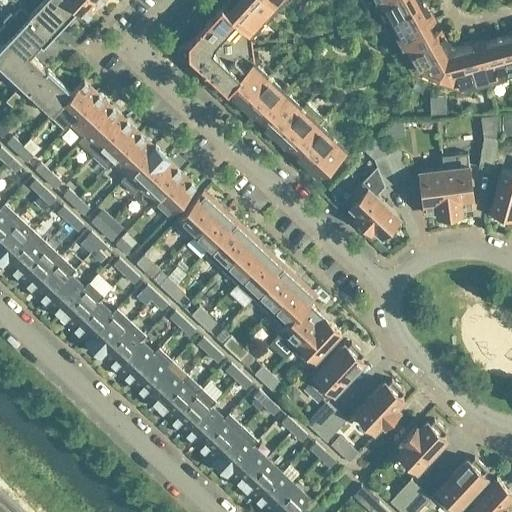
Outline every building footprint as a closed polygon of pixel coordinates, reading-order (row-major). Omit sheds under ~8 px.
[(52,36),(76,9),(85,18),(86,17),(67,0),(42,0),(29,15),(51,35),(52,36)] [(98,3),(94,0),(67,0),(86,17),(96,6),(98,3)] [(264,18),(244,0),(225,0),(226,1),(221,6),(255,38),(258,34),(253,30),(264,18)] [(283,7),(274,0),(244,0),(264,18),(274,6),(279,11),(278,11),(279,12),(283,7)] [(388,19),(423,0),(376,0),(371,3),(373,7),(374,7),(373,6),(379,3),(388,19)] [(399,40),(434,21),(423,0),(388,19),(397,35),(391,39),(391,38),(393,43),(399,39),(399,40)] [(253,57),(250,38),(254,38),(255,38),(221,6),(200,28),(199,27),(199,28),(200,29),(188,42),(182,41),(177,45),(177,52),(183,56),(188,54),(204,69),(203,70),(204,71),(205,70),(226,90),(258,57),(258,56),(253,57)] [(41,44),(42,45),(52,36),(51,35),(29,15),(22,9),(15,16),(12,14),(5,21),(8,24),(0,32),(0,37),(4,42),(25,61),(30,55),(41,44)] [(434,84),(451,44),(439,30),(398,52),(410,73),(434,84)] [(511,31),(498,34),(508,74),(511,72),(511,31)] [(494,84),(492,78),(508,74),(498,34),(478,38),(490,86),(495,84),(494,84)] [(490,86),(478,38),(451,44),(434,84),(439,86),(442,80),(460,87),(484,80),(486,86),(485,87),(490,86)] [(46,70),(30,55),(25,61),(4,42),(0,45),(0,65),(27,91),(47,70),(47,69),(46,70)] [(240,107),(269,76),(256,64),(261,60),(262,60),(258,57),(226,90),(232,95),(231,98),(240,107)] [(50,115),(83,81),(82,80),(72,91),(47,68),(46,70),(47,69),(47,70),(27,91),(51,113),(50,115)] [(258,120),(289,86),(286,83),(285,83),(286,84),(282,88),(269,76),(240,107),(248,114),(251,113),(258,120)] [(64,128),(97,94),(83,81),(50,115),(64,128)] [(271,135),(300,105),(288,94),(292,89),(293,90),(289,86),(258,120),(265,127),(265,130),(271,135)] [(14,91),(4,101),(12,108),(22,98),(14,91)] [(78,142),(111,107),(97,94),(64,128),(65,129),(70,123),(83,135),(78,141),(78,142)] [(288,148),(320,114),(306,101),(301,106),(300,105),(271,135),(281,145),(284,144),(288,148)] [(92,155),(125,120),(111,108),(111,107),(78,142),(92,155)] [(346,148),(322,125),(326,121),(327,121),(320,114),(288,148),(297,156),(296,159),(313,174),(315,174),(319,177),(346,148)] [(0,134),(1,135),(9,127),(1,120),(0,120),(0,134)] [(106,168),(139,133),(125,120),(92,155),(106,168)] [(120,181),(155,144),(154,143),(152,146),(139,133),(106,168),(107,168),(112,163),(125,174),(120,180),(120,181)] [(492,167),(497,137),(483,135),(478,165),(492,167)] [(134,194),(167,160),(169,158),(163,151),(155,144),(120,181),(134,194)] [(32,155),(22,145),(16,151),(27,161),(32,155)] [(10,156),(0,146),(0,157),(5,162),(10,156)] [(410,175),(399,147),(386,153),(397,181),(410,175)] [(474,207),(468,164),(467,152),(456,154),(457,166),(443,168),(449,214),(461,212),(460,209),(474,207)] [(386,153),(373,158),(376,165),(362,181),(376,195),(384,185),(385,186),(397,181),(386,153)] [(20,165),(10,156),(5,162),(15,171),(20,165)] [(181,173),(167,160),(134,194),(135,195),(141,189),(154,201),(181,173)] [(50,171),(40,162),(35,168),(45,177),(50,171)] [(449,214),(443,168),(418,171),(424,213),(437,211),(437,215),(449,214)] [(511,215),(511,170),(501,168),(489,209),(493,210),(492,216),(509,221),(511,215)] [(61,181),(50,171),(45,177),(55,187),(61,181)] [(168,215),(195,186),(181,173),(154,201),(168,215)] [(39,194),(45,188),(34,178),(29,184),(39,194)] [(376,195),(362,181),(344,200),(357,213),(355,216),(370,231),(373,228),(381,235),(384,232),(388,236),(401,223),(396,219),(399,216),(376,195)] [(46,207),(55,198),(45,188),(39,194),(36,197),(46,207)] [(73,204),(78,198),(68,188),(62,194),(73,204)] [(189,238),(220,205),(203,190),(173,222),(189,238)] [(89,207),(78,198),(73,204),(83,213),(89,207)] [(0,235),(19,216),(4,202),(0,206),(0,235)] [(67,220),(73,214),(62,205),(57,210),(67,220)] [(205,253),(236,220),(220,205),(189,238),(190,239),(195,233),(209,246),(204,252),(205,253)] [(83,224),(73,214),(67,220),(77,230),(83,224)] [(106,224),(96,214),(90,220),(101,230),(106,224)] [(0,261),(1,263),(33,229),(19,216),(0,235),(0,261)] [(221,267),(251,235),(236,220),(205,253),(221,267)] [(117,233),(106,224),(101,230),(111,239),(117,233)] [(17,273),(47,242),(33,229),(1,263),(2,263),(4,261),(17,273)] [(101,241),(90,231),(85,237),(95,246),(101,241)] [(236,282),(267,249),(251,235),(221,267),(236,282)] [(131,247),(120,237),(115,243),(125,253),(131,247)] [(111,250),(101,241),(95,246),(106,256),(111,250)] [(31,287),(61,255),(47,242),(17,273),(31,287)] [(252,297),(283,264),(267,249),(236,282),(252,297)] [(144,270),(152,262),(144,253),(135,262),(144,270)] [(45,300),(75,268),(61,255),(31,287),(45,300)] [(129,267),(119,257),(113,263),(123,273),(129,267)] [(268,312),(299,279),(283,264),(252,297),(268,312)] [(139,277),(129,267),(123,273),(134,282),(139,277)] [(59,313),(89,281),(88,281),(83,286),(70,274),(75,269),(75,268),(45,300),(59,313)] [(168,292),(176,284),(167,275),(159,284),(168,292)] [(277,333),(314,294),(299,279),(268,312),(283,326),(276,333),(277,333)] [(73,326),(103,294),(89,281),(59,313),(73,326)] [(157,293),(146,284),(141,289),(151,299),(157,293)] [(176,300),(185,292),(176,284),(168,292),(176,300)] [(167,303),(157,293),(151,299),(162,309),(167,303)] [(88,339),(117,308),(116,307),(111,313),(98,301),(103,295),(103,294),(73,326),(87,338),(88,339)] [(293,348),(324,316),(309,302),(315,295),(314,294),(277,333),(293,348)] [(199,322),(207,313),(199,305),(191,314),(199,322)] [(99,355),(131,321),(117,308),(88,339),(87,338),(84,341),(99,355)] [(185,320),(175,310),(169,316),(179,325),(185,320)] [(208,330),(216,321),(207,313),(199,322),(208,330)] [(310,364),(340,331),(324,316),(293,348),(310,364)] [(195,329),(185,320),(179,325),(190,335),(195,329)] [(116,365),(145,334),(131,321),(99,355),(100,355),(102,353),(116,365)] [(130,378),(159,347),(158,346),(153,352),(140,340),(146,334),(145,334),(116,365),(130,378)] [(239,343),(230,334),(222,343),(231,351),(239,343)] [(207,352),(213,346),(202,336),(197,342),(207,352)] [(325,400),(363,361),(360,358),(364,353),(351,341),(347,345),(344,343),(306,383),(325,400)] [(248,351),(239,343),(231,351),(240,360),(248,351)] [(218,361),(223,355),(213,346),(207,352),(218,361)] [(144,392),(173,360),(159,347),(130,378),(144,392)] [(158,405),(187,373),(173,360),(144,392),(158,405)] [(241,372),(230,362),(225,368),(235,378),(241,372)] [(262,381),(270,372),(262,364),(254,373),(262,381)] [(251,382),(241,372),(235,378),(246,388),(251,382)] [(271,389),(279,380),(270,372),(262,381),(271,389)] [(172,418),(201,386),(187,373),(158,405),(172,418)] [(396,406),(403,398),(400,396),(404,391),(391,379),(387,383),(384,380),(355,412),(374,430),(381,422),(384,425),(399,409),(396,406)] [(186,431),(215,399),(201,386),(172,418),(186,431)] [(269,398),(258,389),(253,394),(256,397),(263,404),(269,398)] [(256,397),(252,401),(259,408),(263,404),(256,397)] [(279,408),(269,398),(263,404),(273,414),(279,408)] [(200,444),(229,413),(228,412),(223,418),(210,406),(216,400),(215,399),(186,431),(200,444)] [(316,431),(336,409),(326,400),(306,422),(316,431)] [(326,440),(346,418),(336,409),(316,431),(326,440)] [(214,457),(243,426),(229,413),(200,444),(213,457),(214,457)] [(297,424),(286,415),(281,421),(291,430),(297,424)] [(416,470),(446,438),(442,435),(447,431),(434,419),(429,423),(426,420),(419,428),(416,425),(401,441),(404,444),(397,451),(416,470)] [(307,434),(297,424),(291,430),(302,440),(307,434)] [(269,456),(271,454),(278,463),(301,446),(291,434),(289,436),(280,425),(258,441),(269,456)] [(225,473),(257,439),(243,426),(214,457),(213,457),(211,459),(217,466),(225,473)] [(242,483),(266,458),(252,445),(258,440),(257,439),(225,473),(226,473),(228,471),(242,483)] [(325,451),(315,441),(309,447),(319,457),(325,451)] [(335,460),(325,451),(319,457),(330,466),(335,460)] [(449,511),(452,511),(486,476),(483,473),(487,469),(474,456),(470,461),(467,458),(432,495),(449,511)] [(256,497),(280,471),(266,458),(242,483),(256,497)] [(270,510),(294,484),(280,471),(256,497),(269,509),(270,510)] [(511,492),(496,477),(465,511),(466,511),(494,511),(511,493),(511,492)] [(399,510),(420,487),(410,478),(389,500),(399,510)] [(267,511),(295,511),(308,498),(294,484),(270,510),(269,509),(267,511)] [(401,511),(415,511),(430,497),(420,487),(399,510),(401,511)] [(366,510),(371,497),(359,493),(354,505),(366,510)] [(511,511),(511,493),(494,511),(511,511)] [(372,511),(384,511),(387,509),(378,501),(370,510),(372,511)]
